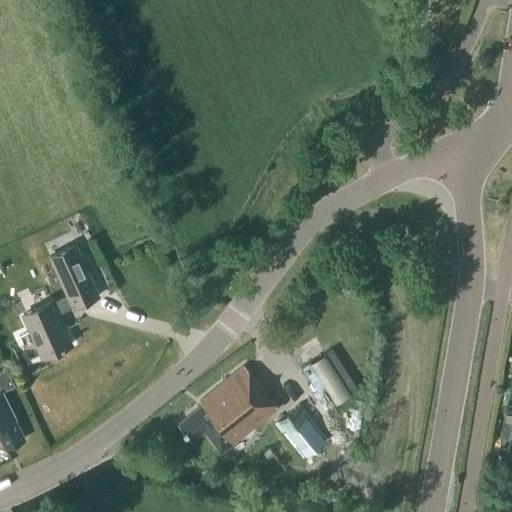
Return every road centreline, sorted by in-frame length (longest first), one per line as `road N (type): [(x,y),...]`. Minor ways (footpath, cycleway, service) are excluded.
road 1 (unclassified): [(0,497),(130,418),(233,318),(311,220),(392,175)]
road 2 (tertiary): [(432,511),(471,293),(462,142)]
road 3 (unclassified): [(483,0),(459,58),(387,132),(383,157),(392,175)]
